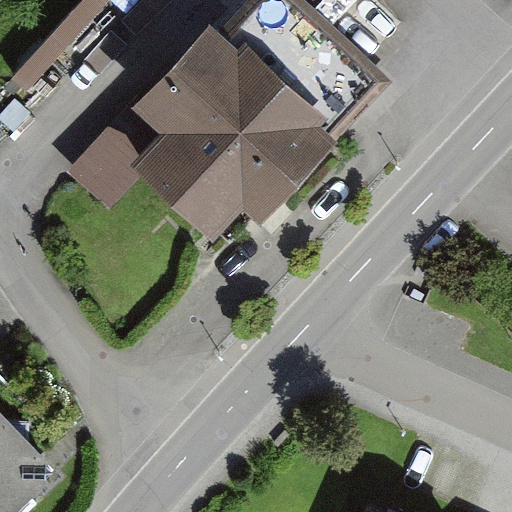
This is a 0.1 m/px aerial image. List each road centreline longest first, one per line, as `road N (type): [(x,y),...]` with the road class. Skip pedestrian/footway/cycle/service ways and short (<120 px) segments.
road 1 (residential): [(511,112),(309,326)]
road 2 (residential): [(174,473),(0,246)]
road 3 (residential): [(309,326),(335,348),(511,421)]
road 4 (residential): [(309,326),(174,473)]
